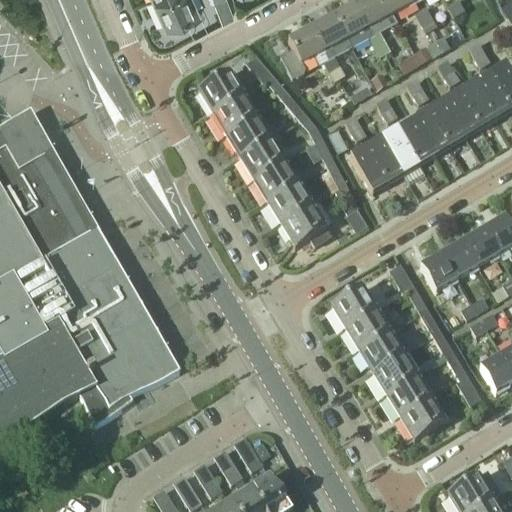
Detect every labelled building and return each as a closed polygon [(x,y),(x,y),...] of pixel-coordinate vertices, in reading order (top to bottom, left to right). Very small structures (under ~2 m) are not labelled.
[(186,22),(200,15),(193,0),(154,0),(164,23),(183,15),(186,22)] [(391,20),(380,0),(371,0),(356,9),(373,41),(379,38),(396,29),(391,20)] [(380,0),(391,20),(414,8),(410,0),(380,0)] [(451,24),(464,18),(458,7),(446,13),(451,24)] [(368,44),(373,41),(356,9),(333,21),(346,45),(351,53),(368,44)] [(424,25),(429,22),(424,14),(413,19),(419,30),(425,27),(424,25)] [(323,57),(346,45),(333,21),(310,33),(323,57)] [(424,39),(435,33),(429,22),(424,25),(425,27),(419,30),(424,39)] [(462,43),(455,29),(446,34),(453,47),(462,43)] [(301,69),(323,57),(310,33),(287,46),(292,56),(279,63),(291,86),(303,79),(304,76),(301,69)] [(378,50),(383,47),(379,38),(373,41),(368,44),(374,55),(379,52),(378,50)] [(442,41),(425,52),(431,62),(449,53),(442,41)] [(378,63),(389,58),(383,47),(378,50),(379,52),(374,55),(378,63)] [(477,61),(482,58),(477,49),(467,55),(473,66),(478,63),(477,61)] [(413,59),(419,69),(431,62),(425,52),(413,59)] [(478,75),(489,69),(482,58),(477,61),(478,63),(473,66),(478,75)] [(404,78),(418,70),(411,59),(397,67),(404,78)] [(261,90),(265,88),(272,83),(255,63),(244,70),(261,90)] [(332,74),(337,71),(333,63),(322,69),(328,80),(333,77),(332,74)] [(446,79),(451,76),(446,67),(436,74),(442,85),(447,81),(446,79)] [(511,117),(511,116),(511,83),(504,70),(488,79),(511,117)] [(333,88),(343,82),(337,71),(332,74),(333,77),(328,80),(333,88)] [(447,93),(458,87),(451,76),(446,79),(447,81),(442,85),(447,93)] [(495,126),(511,117),(488,79),(473,89),(495,126)] [(211,121),(242,102),(228,80),(197,98),(211,121)] [(370,87),(375,95),(387,88),(383,80),(370,87)] [(282,108),(290,103),(272,83),(265,88),(282,108)] [(415,98),(420,95),(415,86),(405,92),(411,103),(416,100),(415,98)] [(480,136),(495,126),(473,89),(457,98),(480,136)] [(417,112),(427,106),(420,95),(415,98),(416,100),(411,103),(417,112)] [(355,97),(348,101),(353,108),(360,104),(355,97)] [(464,145),(480,136),(457,98),(442,107),(464,145)] [(339,115),(350,109),(345,101),(334,107),(339,115)] [(225,143),(255,124),(242,102),(211,121),(225,143)] [(299,128),(307,123),(290,103),(282,108),(299,128)] [(384,116),(389,113),(384,104),(374,110),(380,121),(386,118),(384,116)] [(449,154),(464,145),(442,107),(426,116),(449,154)] [(386,130),(396,124),(389,113),(384,116),(386,118),(380,121),(386,130)] [(55,162),(52,157),(29,116),(0,132),(0,447),(77,403),(94,432),(120,417),(118,412),(178,377),(88,220),(69,231),(42,184),(55,162)] [(433,163),(449,154),(426,116),(411,125),(433,163)] [(321,144),(316,133),(307,123),(299,128),(307,138),(313,149),(321,144)] [(353,135),(359,132),(353,123),(343,129),(350,140),(355,137),(353,135)] [(238,165),(269,146),(255,124),(225,143),(238,165)] [(418,173),(433,163),(411,125),(395,135),(418,173)] [(355,149),(365,142),(359,132),(353,135),(355,137),(350,140),(355,149)] [(337,159),(346,154),(337,135),(327,139),(337,159)] [(402,182),(418,173),(395,135),(380,144),(402,182)] [(325,172),(333,168),(321,144),(313,149),(325,172)] [(387,191),(402,182),(380,144),(364,153),(387,191)] [(252,187),(283,168),(269,146),(238,165),(252,187)] [(371,201),(387,191),(364,153),(349,163),(371,201)] [(266,209),(296,190),(283,168),(252,187),(266,209)] [(337,196),(345,191),(333,168),(325,172),(327,176),(321,179),(330,197),(336,194),(337,196)] [(280,231),(310,212),(296,190),(266,209),(280,231)] [(346,222),(357,215),(345,191),(337,196),(334,198),(346,222)] [(328,243),(324,235),(310,212),(280,231),(293,253),(308,244),(312,252),(328,243)] [(497,259),(511,250),(511,236),(503,221),(482,233),(497,259)] [(476,271),(497,259),(482,233),(461,246),(476,271)] [(455,284),(476,271),(461,246),(440,258),(455,284)] [(434,296),(455,284),(440,258),(419,271),(434,296)] [(403,299),(406,297),(413,292),(400,270),(389,276),(403,299)] [(507,301),(511,297),(511,284),(501,291),(507,301)] [(419,319),(426,315),(413,292),(406,297),(419,319)] [(345,334),(375,316),(361,293),(331,312),(345,334)] [(487,312),(485,310),(481,303),(470,309),(475,319),(487,312)] [(464,325),(475,319),(470,309),(459,316),(464,325)] [(432,341),(439,336),(426,315),(419,319),(432,341)] [(358,357),(388,338),(375,316),(345,334),(358,357)] [(485,335),(496,329),(491,319),(480,326),(485,335)] [(474,342),(485,335),(480,326),(469,332),(474,342)] [(445,363),(452,359),(439,336),(432,341),(445,363)] [(371,378),(401,360),(388,338),(358,357),(371,378)] [(511,380),(511,351),(498,359),(511,380)] [(458,386),(466,381),(452,359),(445,363),(458,386)] [(494,397),(511,385),(511,380),(498,359),(478,371),(494,397)] [(385,400),(415,382),(401,360),(371,378),(385,400)] [(469,410),(479,404),(466,381),(458,386),(459,386),(455,388),(469,410)] [(398,423),(428,404),(415,382),(385,400),(398,423)] [(412,445),(442,427),(428,404),(398,423),(412,445)] [(260,451),(252,456),(256,463),(259,468),(267,462),(260,451)] [(511,485),(511,460),(501,467),(511,485)] [(250,479),(261,472),(259,468),(256,463),(245,470),(250,479)] [(230,492),(240,485),(235,476),(224,483),(230,492)] [(258,511),(287,511),(268,482),(247,495),(258,511)] [(453,511),(476,511),(490,504),(476,482),(446,500),(453,511)] [(210,504),(221,497),(216,488),(205,496),(210,504)] [(258,511),(247,495),(227,508),(230,511),(258,511)] [(187,511),(197,511),(201,510),(195,502),(185,508),(187,511)]
